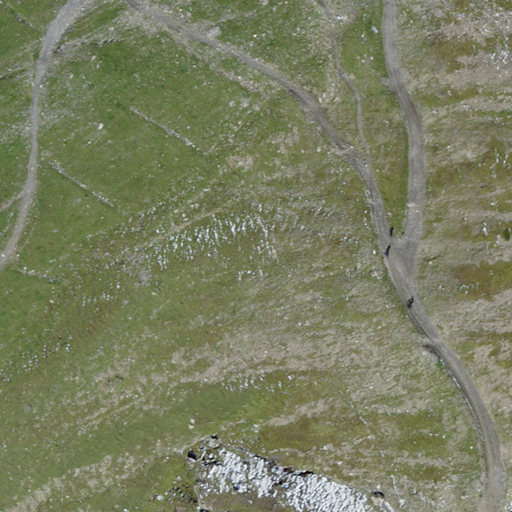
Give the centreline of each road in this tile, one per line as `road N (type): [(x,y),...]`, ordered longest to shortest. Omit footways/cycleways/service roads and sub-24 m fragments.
road 1 (track): [(472,511),(484,484),(461,369),(395,263)]
road 2 (track): [(391,0),(395,68),(415,158),(409,248),(395,263)]
